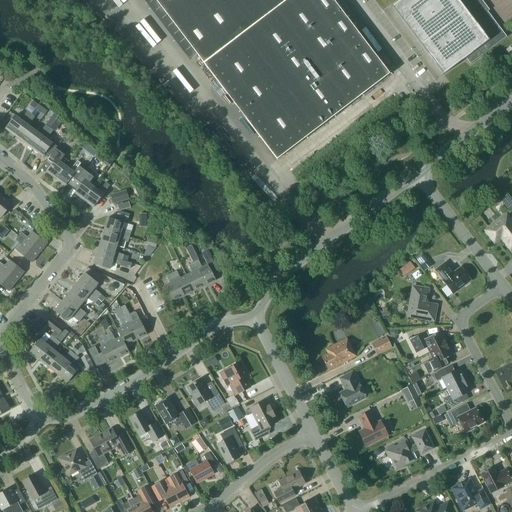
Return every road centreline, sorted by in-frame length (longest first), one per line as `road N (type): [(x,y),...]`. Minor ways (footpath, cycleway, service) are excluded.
road 1 (tertiary): [(37,420),(70,416),(219,322),(255,318)]
road 2 (residential): [(0,337),(73,244),(0,154)]
road 3 (tertiary): [(255,318),(288,270),(384,195),(420,179)]
road 4 (residential): [(511,429),(458,320),(500,283)]
road 5 (residential): [(354,511),(511,433)]
road 6 (residential): [(198,511),(274,452),(314,434)]
road 7 (residential): [(500,283),(420,179)]
road 8 (residential): [(314,434),(255,318)]
road 9 (tertiary): [(420,179),(444,147),(511,97)]
